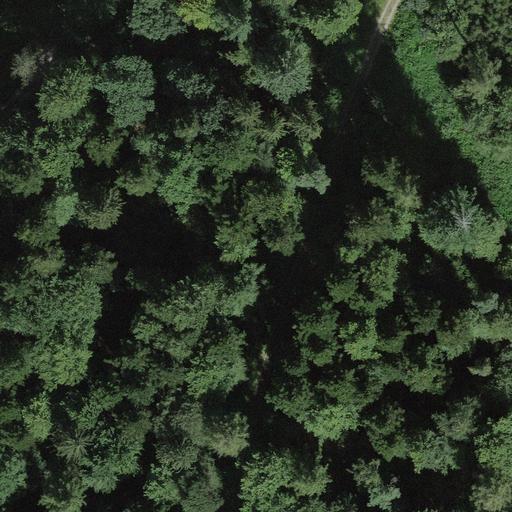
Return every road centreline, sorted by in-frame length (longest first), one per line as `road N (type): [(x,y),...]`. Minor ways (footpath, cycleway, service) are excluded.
road 1 (track): [(392,0),(259,370),(232,511)]
road 2 (track): [(0,115),(133,0)]
